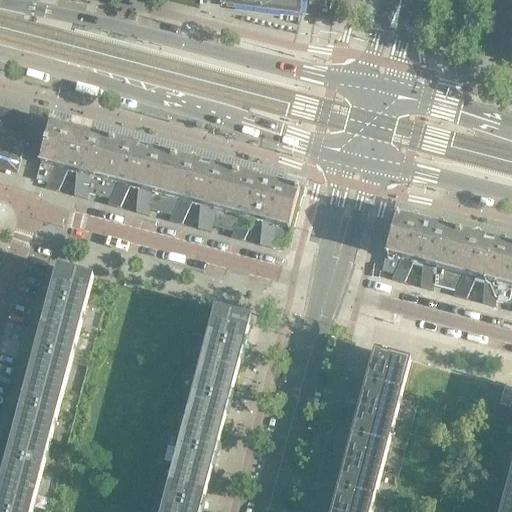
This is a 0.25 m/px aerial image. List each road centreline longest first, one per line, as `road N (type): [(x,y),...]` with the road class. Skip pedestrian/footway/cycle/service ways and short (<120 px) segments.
road 1 (secondary): [(376,92),(11,0)]
road 2 (secondary): [(0,56),(360,157)]
road 3 (residential): [(292,278),(31,208)]
road 4 (residential): [(267,511),(327,288)]
road 5 (residential): [(327,288),(511,337)]
road 6 (secondary): [(360,157),(511,197)]
road 7 (secondary): [(511,127),(376,92)]
road 8 (residential): [(327,288),(360,157)]
